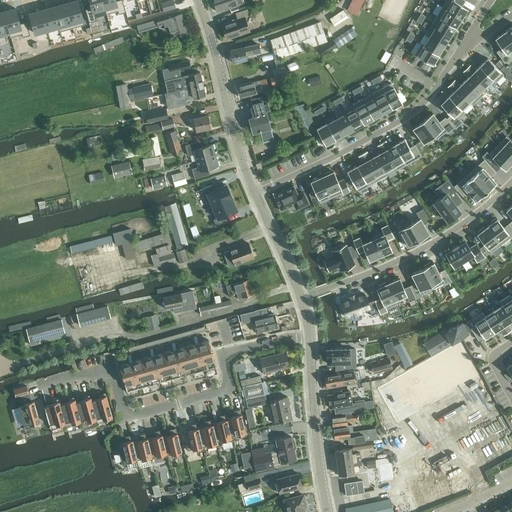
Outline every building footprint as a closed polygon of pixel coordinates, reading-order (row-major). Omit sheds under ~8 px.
[(77,0),(65,3),(71,22),(82,19),(77,0)] [(102,0),(89,0),(92,7),(93,11),(105,8),(102,0)] [(122,0),(118,0),(115,1),(116,4),(119,13),(125,11),(122,0)] [(213,0),(217,12),(229,7),(230,8),(241,5),(239,0),(213,0)] [(356,15),(363,0),(352,0),(347,10),(356,15)] [(445,0),(442,6),(462,18),(468,9),(462,5),(465,0),(464,0),(445,0)] [(65,3),(53,7),(58,26),(71,22),(65,3)] [(442,6),(436,15),(456,28),(462,18),(442,6)] [(53,7),(41,10),(46,29),(58,26),(53,7)] [(92,7),(85,9),(89,22),(96,20),(93,11),(92,7)] [(15,8),(3,12),(8,31),(20,27),(19,24),(15,8)] [(226,39),(249,31),(245,17),(250,15),(247,9),(235,13),(238,19),(221,25),(226,39)] [(41,10),(29,13),(35,32),(46,29),(41,10)] [(343,10),(330,19),(334,26),(348,18),(343,10)] [(3,12),(0,12),(0,32),(8,31),(3,12)] [(182,14),(172,16),(171,13),(173,12),(137,22),(140,31),(159,26),(170,29),(172,37),(189,32),(187,23),(185,24),(182,14)] [(436,15),(431,25),(450,37),(456,28),(436,15)] [(275,59),(280,58),(281,57),(315,46),(328,41),(320,21),(307,26),(291,32),(291,33),(270,41),(272,47),(274,58),(275,59)] [(25,22),(19,24),(20,27),(22,36),(29,34),(25,22)] [(425,34),(429,37),(429,36),(444,46),(450,37),(431,25),(425,34)] [(357,35),(352,27),(319,48),(322,55),(337,46),(338,48),(357,35)] [(508,55),(511,52),(511,40),(511,41),(505,31),(495,39),(502,48),(502,47),(508,55)] [(429,36),(429,37),(423,45),(439,55),(444,46),(429,36)] [(233,62),(247,59),(246,53),(252,51),(253,52),(260,50),(259,44),(252,46),(252,45),(230,50),(233,62)] [(423,45),(421,44),(415,54),(433,65),(439,55),(423,45)] [(508,55),(502,47),(502,48),(496,51),(505,63),(510,59),(508,55)] [(384,55),(381,61),(384,62),(385,63),(387,61),(391,54),(387,52),(386,51),(384,55)] [(488,58),(479,66),(492,79),(494,81),(496,83),(504,75),(488,58)] [(170,65),(172,73),(180,71),(191,69),(189,60),(170,65)] [(296,61),(287,65),(289,71),(298,67),(296,61)] [(328,63),(325,65),(330,73),(334,70),(331,66),(330,67),(328,63)] [(470,65),(467,68),(485,87),(486,88),(494,81),(492,79),(479,66),(475,70),(470,65)] [(273,70),(274,76),(270,78),(272,85),(288,80),(284,67),(273,70)] [(467,68),(463,71),(468,77),(464,81),(480,98),(488,90),(486,88),(485,87),(467,68)] [(168,93),(203,85),(200,72),(181,77),(180,71),(172,73),(173,78),(165,80),(168,93)] [(320,76),(313,78),(315,85),(322,83),(320,76)] [(263,91),(269,90),(266,79),(237,86),(240,97),(256,93),(255,89),(262,87),(263,91)] [(455,80),(451,83),(469,102),(471,103),(473,105),(480,98),(464,81),(460,85),(455,80)] [(384,93),(392,109),(402,103),(391,83),(384,87),(381,88),(384,93)] [(451,83),(448,87),(453,92),(449,96),(463,111),(471,103),(469,102),(451,83)] [(117,86),(116,86),(121,110),(131,107),(132,107),(127,84),(117,86)] [(151,84),(133,88),(136,98),(153,94),(151,84)] [(203,85),(168,93),(165,94),(168,108),(187,103),(186,99),(205,95),(203,85)] [(384,113),(392,109),(384,93),(381,88),(372,93),(383,114),(384,113)] [(362,99),(373,119),(383,114),(372,93),(362,99)] [(449,96),(441,104),(451,114),(447,118),(446,118),(454,127),(455,128),(462,121),(460,118),(465,112),(463,111),(449,96)] [(271,129),(266,111),(269,110),(268,103),(264,105),(262,98),(262,97),(251,100),(253,107),(250,108),(253,117),(248,118),(252,134),(260,132),(263,142),(274,140),(271,129)] [(362,99),(353,104),(364,124),(373,119),(362,99)] [(318,133),(316,129),(306,110),(303,104),(296,106),(311,136),(318,133)] [(343,109),(345,113),(346,113),(354,129),(364,124),(353,104),(343,109)] [(148,123),(168,118),(166,109),(146,114),(148,123)] [(336,118),(345,134),(354,129),(346,113),(345,113),(336,118)] [(432,113),(423,120),(433,134),(433,135),(436,139),(445,131),(447,133),(454,127),(446,118),(447,118),(445,117),(439,122),(432,113)] [(186,120),(188,126),(195,124),(196,131),(211,128),(208,115),(186,120)] [(335,140),(345,134),(336,118),(327,123),(335,140)] [(165,130),(174,127),(172,120),(163,123),(165,130)] [(423,120),(413,128),(423,142),(433,135),(433,134),(423,120)] [(325,145),(335,140),(327,123),(317,129),(325,145)] [(160,124),(146,126),(147,133),(162,130),(160,124)] [(175,130),(165,133),(171,154),(182,151),(175,130)] [(101,135),(86,138),(88,147),(102,144),(101,135)] [(159,154),(155,136),(145,138),(149,156),(159,154)] [(511,141),(506,136),(497,145),(511,158),(511,141)] [(405,139),(395,145),(406,165),(422,156),(418,149),(415,144),(409,147),(405,139)] [(196,160),(215,155),(212,144),(201,147),(199,141),(185,145),(188,156),(194,154),(196,160)] [(386,141),(382,143),(394,166),(395,168),(397,170),(406,165),(395,145),(390,147),(386,141)] [(381,152),(376,155),(385,171),(386,173),(395,168),(394,166),(382,143),(377,146),(381,152)] [(141,145),(111,152),(113,160),(143,154),(141,145)] [(486,151),(482,156),(484,159),(490,165),(493,169),(496,172),(502,166),(506,170),(511,163),(511,158),(497,145),(489,154),(486,151)] [(367,151),(363,154),(378,181),(387,175),(385,171),(376,155),(371,158),(367,151)] [(362,163),(357,166),(368,186),(378,181),(363,154),(358,156),(362,163)] [(194,179),(209,175),(207,169),(218,166),(215,155),(196,160),(198,167),(192,169),(194,179)] [(143,160),(144,170),(161,166),(159,157),(143,160)] [(484,159),(469,172),(486,192),(496,183),(491,177),(496,172),(493,169),(490,165),(484,159)] [(131,173),(128,161),(111,165),(114,177),(131,173)] [(357,166),(347,171),(359,191),(368,186),(357,166)] [(324,175),(322,176),(332,197),(342,193),(343,194),(350,191),(348,188),(346,183),(344,178),(338,181),(333,171),(331,172),(330,171),(323,174),(324,175)] [(105,181),(103,172),(89,175),(91,184),(105,181)] [(175,186),(187,183),(183,172),(172,175),(175,186)] [(469,173),(454,186),(463,196),(468,192),(476,201),(478,199),(479,200),(485,194),(484,193),(486,192),(469,172),(469,173)] [(153,188),(167,185),(165,175),(151,178),(153,188)] [(322,176),(311,182),(320,203),(332,197),(322,176)] [(457,190),(448,180),(442,184),(448,192),(434,202),(448,221),(449,220),(450,222),(456,217),(455,216),(460,212),(456,206),(462,201),(454,192),(457,190)] [(303,205),(309,201),(303,190),(298,193),(293,184),(274,194),(281,209),(300,200),(303,205)] [(209,208),(212,207),(211,206),(226,200),(231,198),(232,198),(226,185),(214,190),(211,185),(201,189),(209,208)] [(211,206),(212,207),(217,218),(214,219),(217,226),(228,222),(225,215),(236,210),(231,198),(226,200),(211,206)] [(188,245),(175,203),(165,206),(177,248),(188,245)] [(189,203),(183,205),(186,216),(192,215),(189,203)] [(409,224),(418,240),(429,234),(424,224),(430,221),(422,208),(416,212),(419,218),(409,224)] [(492,223),(487,227),(501,245),(510,238),(511,239),(511,238),(511,227),(508,223),(504,227),(497,219),(496,220),(495,218),(491,222),(492,223)] [(407,246),(418,240),(409,224),(408,221),(397,228),(407,246)] [(196,225),(190,227),(194,239),(200,237),(196,225)] [(383,232),(372,237),(374,240),(381,256),(392,251),(388,241),(394,238),(392,233),(388,225),(381,228),(383,232)] [(501,245),(487,227),(485,228),(484,226),(478,231),(479,232),(477,234),(491,253),(501,245)] [(130,229),(113,233),(116,245),(122,244),(131,241),(133,241),(130,229)] [(168,232),(131,243),(134,251),(170,240),(168,232)] [(94,240),(70,246),(72,253),(96,247),(113,242),(111,236),(94,240)] [(374,240),(372,237),(373,239),(362,244),(360,238),(353,240),(359,253),(365,251),(369,261),(370,260),(381,256),(374,240)] [(476,263),(485,257),(483,253),(479,249),(476,244),(469,248),(465,241),(458,245),(458,244),(452,248),(453,249),(446,253),(454,267),(472,256),(476,263)] [(248,243),(224,252),(229,266),(254,257),(248,243)] [(169,244),(156,248),(157,253),(161,265),(176,260),(174,252),(171,253),(169,244)] [(346,245),(332,251),(334,255),(324,259),(329,270),(339,266),(341,270),(355,264),(352,259),(358,256),(353,245),(347,248),(346,245)] [(176,251),(179,263),(188,260),(184,249),(176,251)] [(424,267),(422,268),(433,289),(443,283),(444,285),(452,281),(444,269),(439,272),(434,262),(431,264),(430,262),(424,266),(424,267)] [(433,289),(422,268),(411,274),(416,283),(410,285),(416,299),(423,295),(423,294),(433,289)] [(396,302),(397,302),(407,297),(409,302),(416,299),(410,285),(404,288),(399,278),(388,283),(396,302)] [(233,284),(226,286),(228,293),(232,292),(233,294),(237,293),(238,299),(253,295),(248,279),(233,284)] [(398,304),(397,302),(396,302),(388,283),(386,284),(385,282),(378,285),(379,287),(376,288),(381,298),(375,301),(380,314),(387,311),(386,309),(398,304)] [(192,291),(163,297),(166,309),(173,307),(174,312),(196,307),(192,291)] [(369,309),(371,316),(379,314),(374,301),(368,303),(364,293),(341,302),(347,317),(369,309)] [(502,305),(511,319),(511,299),(510,297),(511,297),(509,295),(499,301),(502,305)] [(230,300),(199,307),(201,315),(232,308),(230,300)] [(77,313),(81,326),(111,318),(107,305),(77,313)] [(507,324),(511,320),(511,319),(502,305),(493,311),(507,333),(511,330),(507,324)] [(255,310),(240,314),(243,323),(253,320),(256,333),(277,327),(274,314),(269,315),(267,307),(255,310)] [(484,317),(494,332),(499,329),(503,335),(507,333),(493,311),(485,316),(484,317)] [(485,338),(494,332),(484,317),(485,316),(482,312),(472,319),(476,325),(471,328),(471,329),(472,330),(478,340),(484,337),(485,338)] [(157,317),(145,319),(148,331),(160,328),(157,317)] [(39,339),(65,332),(61,319),(26,328),(31,345),(40,343),(39,339)] [(462,322),(446,331),(445,330),(429,339),(436,352),(469,333),(468,332),(464,325),(462,322)] [(208,340),(186,346),(194,373),(216,366),(208,340)] [(194,373),(186,346),(164,352),(171,379),(194,373)] [(335,349),(327,349),(327,357),(328,357),(328,363),(336,363),(336,370),(350,368),(350,363),(356,363),(355,349),(342,349),(335,349)] [(452,349),(433,360),(439,372),(453,364),(456,370),(467,364),(463,358),(458,360),(452,349)] [(142,358),(149,385),(171,379),(164,352),(142,358)] [(260,358),(264,373),(289,367),(285,352),(260,358)] [(405,354),(399,357),(404,368),(410,365),(405,354)] [(127,392),(149,385),(142,358),(119,365),(127,392)] [(391,367),(389,358),(370,363),(373,372),(391,367)] [(459,376),(440,386),(443,392),(445,396),(465,385),(460,376),(470,370),(467,364),(456,370),(459,376)] [(244,369),(238,370),(240,379),(246,378),(244,369)] [(340,373),(325,375),(325,378),(327,388),(349,384),(355,383),(355,382),(361,381),(359,370),(353,371),(353,370),(340,373)] [(261,381),(260,375),(240,379),(241,386),(261,381)] [(387,379),(376,385),(380,392),(385,389),(390,398),(409,387),(407,383),(404,377),(390,385),(387,379)] [(264,394),(262,382),(242,386),(245,399),(264,394)] [(465,385),(445,396),(448,400),(451,405),(464,398),(467,403),(478,397),(475,391),(470,394),(465,385)] [(16,397),(29,394),(27,386),(13,389),(16,397)] [(395,407),(390,409),(393,416),(400,412),(404,410),(401,404),(415,396),(412,391),(409,387),(390,398),(395,407)] [(333,394),(328,395),(330,408),(333,408),(340,406),(341,413),(356,411),(355,403),(352,404),(350,391),(341,393),(341,391),(333,392),(333,394)] [(96,418),(97,418),(102,416),(103,419),(109,417),(110,420),(113,419),(105,392),(99,394),(100,398),(92,400),(91,400),(96,418)] [(81,420),(87,418),(88,421),(94,419),(95,422),(97,421),(97,418),(96,418),(91,400),(92,400),(90,394),(83,396),(84,400),(76,402),(81,420)] [(264,395),(245,399),(247,407),(266,403),(264,395)] [(65,422),(71,420),(72,423),(78,421),(79,424),(82,423),(81,420),(76,402),(74,396),(67,398),(68,402),(60,404),(65,422)] [(274,423),(291,419),(291,417),(292,417),(291,412),(290,412),(288,406),(289,405),(287,397),(269,400),(274,423)] [(470,409),(457,417),(460,422),(462,427),(482,415),(477,407),(482,404),(478,397),(467,403),(470,409)] [(65,422),(60,404),(59,398),(52,400),(53,404),(44,406),(49,424),(55,422),(56,425),(63,423),(63,426),(66,425),(65,422)] [(372,401),(365,402),(366,409),(373,408),(372,401)] [(41,425),(38,414),(34,402),(18,406),(25,429),(41,425)] [(404,410),(400,412),(403,419),(408,416),(413,425),(433,413),(431,409),(430,409),(427,404),(414,412),(411,406),(404,410)] [(231,436),(235,435),(236,438),(246,435),(240,409),(233,411),(235,416),(227,418),(226,418),(231,436)] [(377,439),(376,428),(353,431),(351,423),(347,423),(347,421),(357,420),(356,413),(355,413),(354,411),(340,414),(331,416),(331,417),(332,422),(331,423),(331,425),(333,426),(333,430),(332,431),(332,433),(334,434),(335,440),(347,438),(348,443),(355,442),(377,439)] [(418,433),(413,436),(417,443),(428,436),(424,431),(438,423),(435,418),(433,413),(413,425),(418,433)] [(217,442),(221,441),(222,443),(232,440),(231,436),(226,418),(227,418),(226,414),(219,416),(220,421),(213,423),(212,423),(217,442)] [(482,415),(462,427),(464,431),(465,430),(468,436),(481,428),(483,432),(490,428),(493,426),(492,426),(490,422),(487,424),(482,415)] [(203,447),(207,446),(208,448),(218,446),(217,442),(212,423),(213,423),(212,419),(205,421),(206,427),(198,428),(202,447),(203,447)] [(506,419),(497,423),(500,427),(504,425),(508,423),(506,419)] [(198,428),(197,423),(190,424),(192,430),(183,432),(187,450),(192,449),(193,452),(203,449),(203,447),(202,447),(198,428)] [(493,426),(490,428),(493,431),(500,427),(497,423),(492,426),(493,426)] [(167,455),(171,454),(172,457),(182,454),(176,428),(169,429),(170,435),(163,437),(162,437),(167,455)] [(490,428),(483,432),(485,436),(493,431),(490,428)] [(152,457),(156,456),(157,458),(167,456),(167,455),(162,437),(163,437),(161,430),(154,431),(155,437),(148,439),(147,439),(152,457)] [(137,461),(137,460),(142,459),(142,462),(152,459),(152,457),(147,439),(148,439),(146,433),(140,435),(141,440),(133,442),(137,461)] [(133,442),(131,435),(125,436),(126,442),(117,444),(122,462),(127,461),(127,464),(137,461),(137,460),(137,461),(133,442)] [(428,436),(417,443),(420,449),(425,446),(430,455),(450,444),(447,440),(444,435),(431,442),(428,436)] [(276,440),(278,450),(271,451),(265,452),(264,447),(251,449),(255,470),(273,466),(273,467),(282,465),(281,462),(296,460),(294,448),(296,448),(294,439),(292,440),(292,436),(276,440)] [(511,451),(504,437),(498,441),(508,459),(511,456),(511,451)] [(352,443),(353,450),(373,447),(372,440),(352,443)] [(498,441),(492,444),(502,462),(508,459),(498,441)] [(435,464),(430,467),(434,473),(445,467),(442,461),(455,454),(452,448),(450,444),(430,455),(435,464)] [(492,444),(485,448),(495,466),(502,462),(492,444)] [(337,463),(361,459),(360,453),(351,454),(350,448),(335,450),(337,463)] [(485,448),(479,452),(489,470),(495,466),(485,448)] [(245,469),(253,467),(251,454),(242,455),(245,469)] [(416,469),(430,466),(427,456),(414,459),(416,469)] [(338,475),(340,475),(341,477),(347,476),(347,473),(354,472),(353,466),(362,465),(361,459),(337,463),(338,475)] [(375,460),(367,462),(368,469),(376,467),(375,460)] [(391,465),(378,467),(381,484),(393,482),(391,465)] [(445,468),(431,476),(435,483),(442,479),(449,491),(469,480),(462,467),(449,474),(445,468)] [(216,473),(210,475),(212,481),(218,479),(216,473)] [(259,473),(245,476),(249,490),(263,485),(259,473)] [(276,479),(280,493),(302,488),(298,473),(276,479)] [(209,475),(201,477),(203,485),(211,483),(209,475)] [(363,480),(344,483),(346,495),(364,493),(363,480)] [(245,482),(238,484),(240,490),(247,488),(245,482)] [(304,511),(304,508),(307,508),(303,495),(284,500),(286,511),(304,511)] [(392,511),(390,499),(345,508),(346,511),(392,511)]
